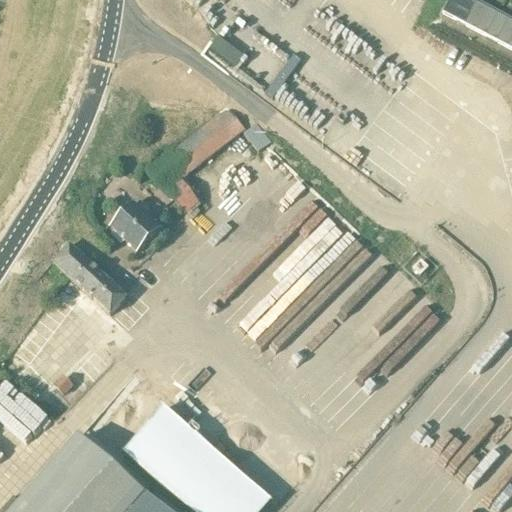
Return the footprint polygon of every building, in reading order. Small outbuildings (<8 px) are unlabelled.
[(511,23),(476,5),(478,0),(451,0),(444,15),(511,50),(511,23)] [(257,126),(245,134),(228,111),(149,172),(184,219),(263,158),(260,154),(271,145),(257,126)] [(137,257),(160,234),(144,218),(149,214),(141,206),(137,211),(134,208),(111,230),(137,257)] [(70,247),(54,264),(82,292),(99,274),(70,247)] [(412,272),(420,279),(428,271),(421,264),(412,272)] [(110,319),(127,301),(99,274),(82,292),(110,319)] [(283,302),(247,338),(337,426),(374,388),(367,382),(382,367),(349,335),(341,343),(298,302),(291,310),(283,302)] [(26,385),(56,337),(45,331),(26,361),(14,353),(4,371),(26,385)] [(68,337),(54,350),(63,360),(53,368),(61,377),(85,355),(68,337)] [(127,392),(87,437),(173,511),(264,511),(265,511),(154,416),(146,425),(138,417),(146,408),(127,392)] [(161,511),(148,500),(76,438),(13,511),(161,511)]
